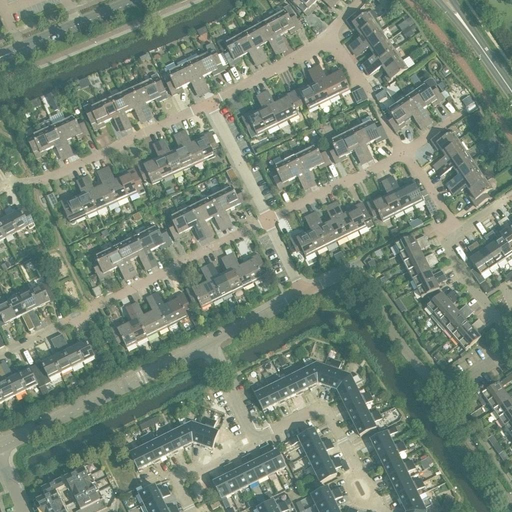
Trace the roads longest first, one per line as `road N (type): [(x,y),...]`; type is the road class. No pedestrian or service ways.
road 1 (residential): [(0,356),(267,219)]
road 2 (residential): [(302,294),(342,274),(361,277),(403,349),(442,386),(455,388),(511,348)]
road 3 (residential): [(0,447),(205,344)]
road 4 (residential): [(0,191),(209,104)]
road 5 (residential): [(267,219),(405,153)]
road 6 (tertiary): [(0,57),(139,0)]
road 7 (residential): [(358,471),(321,409),(252,438)]
road 8 (residential): [(209,104),(334,36)]
road 9 (residential): [(405,153),(334,36)]
road 10 (residential): [(267,219),(209,104)]
road 11 (residential): [(511,336),(454,259),(452,239),(460,232)]
